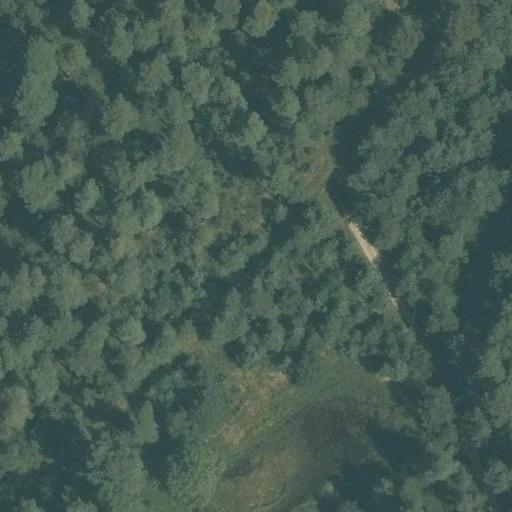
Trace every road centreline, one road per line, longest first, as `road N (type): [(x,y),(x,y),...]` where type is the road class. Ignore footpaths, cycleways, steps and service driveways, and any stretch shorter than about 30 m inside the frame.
road 1 (track): [(0,508),(134,395),(318,201),(447,0)]
road 2 (track): [(481,511),(337,173)]
road 3 (unknown): [(337,173),(281,0)]
